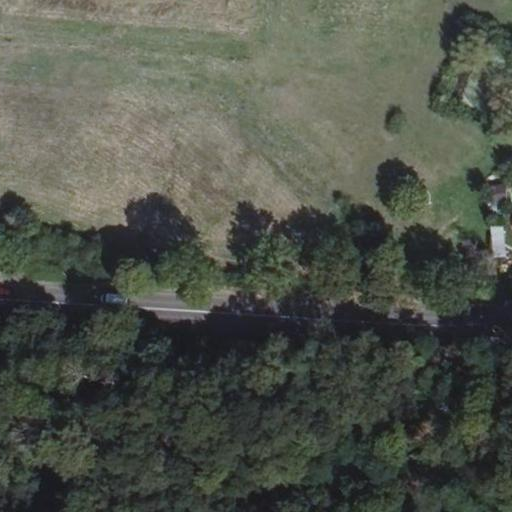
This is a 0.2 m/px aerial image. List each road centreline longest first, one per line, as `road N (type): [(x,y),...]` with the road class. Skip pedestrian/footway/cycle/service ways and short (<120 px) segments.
road 1 (secondary): [(0,300),(464,329),(511,323)]
road 2 (track): [(194,511),(319,469),(385,465),(443,511)]
